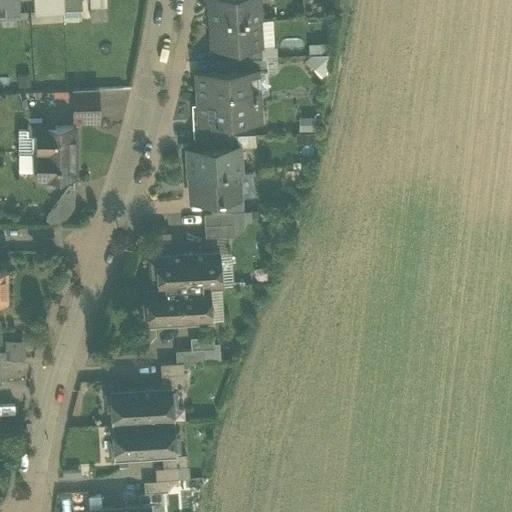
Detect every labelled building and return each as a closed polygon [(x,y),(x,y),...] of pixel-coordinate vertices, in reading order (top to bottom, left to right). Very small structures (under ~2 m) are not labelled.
[(17,11),(16,0),(0,0),(0,12),(1,12),(15,11),(17,11)] [(63,11),(63,9),(62,0),(33,0),(35,13),(63,11)] [(62,0),(63,9),(79,8),(78,0),(62,0)] [(89,0),(91,21),(107,20),(105,0),(89,0)] [(208,0),(210,22),(259,19),(257,0),(208,0)] [(15,11),(1,12),(1,26),(16,25),(15,11)] [(261,57),(266,57),(277,56),(276,45),(273,45),(272,18),(259,19),(261,45),(261,57)] [(261,45),(259,19),(210,22),(212,48),(233,46),(261,45)] [(307,42),(308,54),(327,54),(327,41),(307,42)] [(233,46),(233,58),(261,57),(261,45),(233,46)] [(327,54),(308,54),(305,57),(321,77),(326,72),(329,53),(327,54)] [(278,70),(277,56),(266,57),(267,70),(278,70)] [(266,57),(261,57),(233,58),(224,59),(225,71),(248,69),(249,72),(258,71),(267,70),(266,57)] [(197,98),(250,95),(249,72),(248,69),(225,71),(195,72),(197,98)] [(258,71),(259,95),(268,94),(267,70),(258,71)] [(250,95),(253,95),(259,95),(258,71),(249,72),(250,95)] [(73,121),(98,121),(98,88),(73,89),(73,121)] [(253,95),(250,95),(197,98),(198,122),(198,124),(228,122),(254,121),(253,95)] [(297,116),(298,130),(313,130),(313,115),(297,116)] [(28,121),(28,128),(29,133),(37,133),(37,128),(41,128),(41,126),(53,126),(53,121),(28,121)] [(194,136),(197,136),(228,134),(228,122),(198,124),(198,122),(193,122),(194,136)] [(37,128),(37,133),(37,151),(75,151),(75,126),(53,126),(41,126),(41,128),(37,128)] [(31,151),(37,151),(37,133),(29,133),(28,128),(18,128),(18,151),(31,151)] [(309,132),(293,133),(294,143),(310,142),(309,132)] [(254,133),(237,134),(237,146),(255,145),(254,133)] [(237,134),(228,134),(197,136),(198,148),(237,146),(237,134)] [(189,175),(191,175),(237,172),(239,172),(237,146),(198,148),(188,149),(189,175)] [(31,151),(18,151),(18,171),(31,171),(31,151)] [(75,177),(75,151),(37,151),(37,175),(41,175),(41,177),(75,177)] [(237,172),(239,196),(242,196),(253,195),(252,171),(239,172),(237,172)] [(239,196),(237,172),(191,175),(192,183),(190,183),(191,199),(210,198),(239,196)] [(46,222),(62,221),(73,207),(73,186),(68,186),(46,217),(46,222)] [(210,198),(211,211),(231,210),(243,210),(242,196),(239,196),(210,198)] [(203,212),(203,224),(226,222),(231,222),(231,210),(211,211),(203,212)] [(226,222),(227,234),(233,234),(244,226),(243,210),(231,210),(231,222),(226,222)] [(227,234),(226,222),(203,224),(204,236),(227,234)] [(218,250),(220,285),(233,284),(231,249),(218,250)] [(146,288),(148,323),(210,319),(208,285),(220,285),(218,250),(156,254),(158,287),(146,288)] [(208,285),(210,319),(222,318),(220,285),(208,285)] [(140,327),(141,342),(147,342),(155,334),(154,326),(140,327)] [(175,349),(175,361),(203,359),(203,347),(214,347),(213,342),(213,335),(190,336),(190,348),(175,349)] [(203,347),(203,359),(220,358),(219,342),(213,342),(214,347),(203,347)] [(7,357),(21,357),(21,343),(7,343),(7,357)] [(159,362),(161,386),(170,385),(184,384),(183,361),(159,362)] [(110,389),(112,423),(172,419),(170,385),(161,386),(110,389)] [(175,453),(172,419),(112,423),(114,457),(161,454),(175,453)] [(161,454),(162,467),(178,465),(186,465),(185,453),(175,454),(175,453),(161,454)] [(154,467),(155,479),(166,478),(179,477),(178,465),(162,467),(154,467)] [(186,477),(179,477),(166,478),(167,490),(187,489),(186,477)] [(143,480),(144,491),(160,490),(167,490),(166,478),(155,479),(143,480)] [(161,502),(160,490),(144,491),(137,492),(138,503),(149,503),(161,502)] [(161,511),(161,502),(149,503),(149,511),(161,511)] [(89,511),(149,511),(149,503),(138,503),(89,507),(89,511)]
